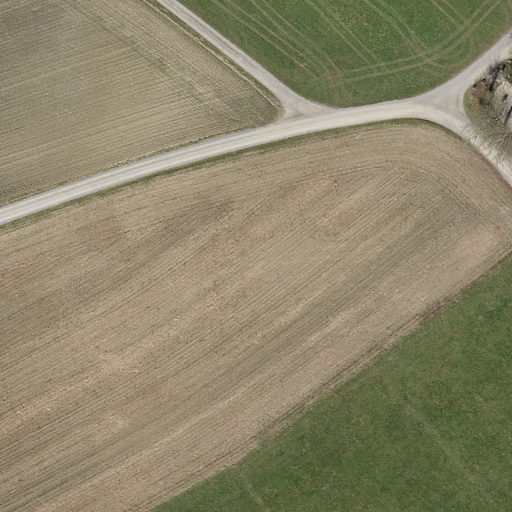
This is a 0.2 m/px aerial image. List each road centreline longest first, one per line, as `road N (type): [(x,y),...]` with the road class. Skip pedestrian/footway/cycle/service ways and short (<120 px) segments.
road 1 (track): [(313,125),(128,172),(0,217)]
road 2 (track): [(167,0),(313,125)]
